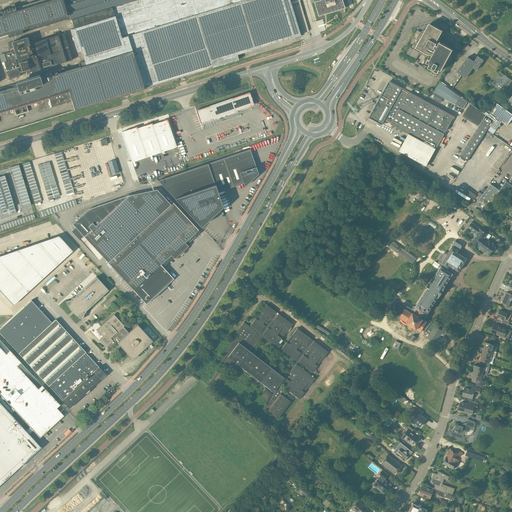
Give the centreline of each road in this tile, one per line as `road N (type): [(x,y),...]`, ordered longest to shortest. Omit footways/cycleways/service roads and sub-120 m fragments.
road 1 (primary): [(289,145),(174,340),(0,511)]
road 2 (primary): [(15,511),(182,347),(295,158)]
road 3 (unknown): [(128,182),(76,209),(70,230),(160,319),(214,247),(154,183)]
road 4 (residential): [(393,511),(424,468),(457,370),(511,256)]
road 5 (unclassified): [(0,149),(261,69)]
road 6 (unclassified): [(369,0),(346,33),(270,66)]
